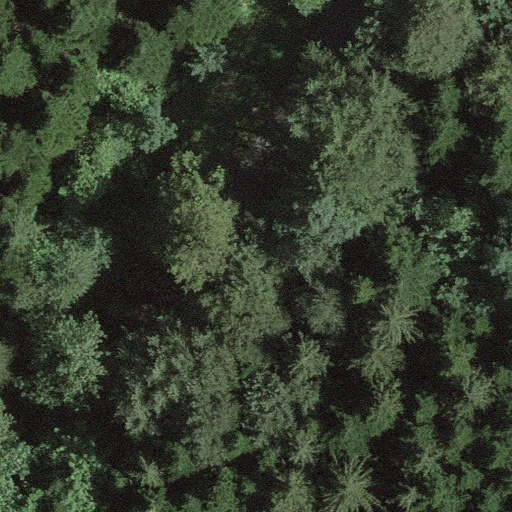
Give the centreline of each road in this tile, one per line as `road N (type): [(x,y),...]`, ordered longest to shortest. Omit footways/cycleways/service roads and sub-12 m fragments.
road 1 (unclassified): [(0,469),(116,362),(194,271),(352,0)]
road 2 (track): [(0,370),(112,261),(178,175),(236,82),(274,0)]
